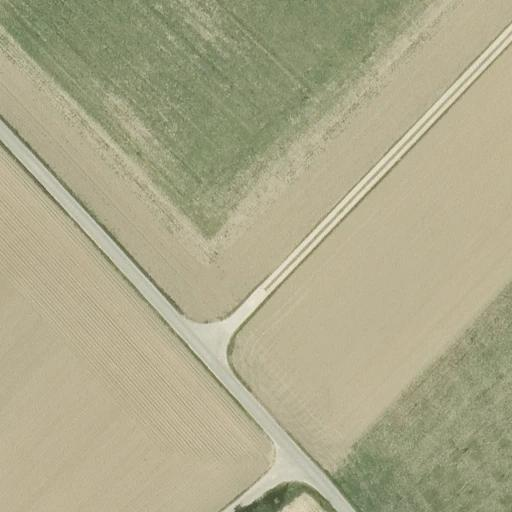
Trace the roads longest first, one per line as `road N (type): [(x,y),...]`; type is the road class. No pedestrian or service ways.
road 1 (unclassified): [(343,511),(0,132)]
road 2 (track): [(203,354),(511,31)]
